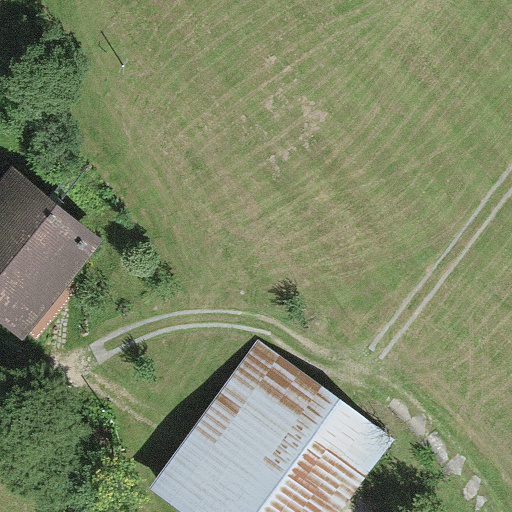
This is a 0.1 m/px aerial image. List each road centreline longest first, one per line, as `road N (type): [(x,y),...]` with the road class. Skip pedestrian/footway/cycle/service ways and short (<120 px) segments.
road 1 (track): [(87,511),(74,450),(79,358),(131,325),(239,304),(373,373),(480,471),(504,511)]
road 2 (track): [(511,184),(373,373)]
